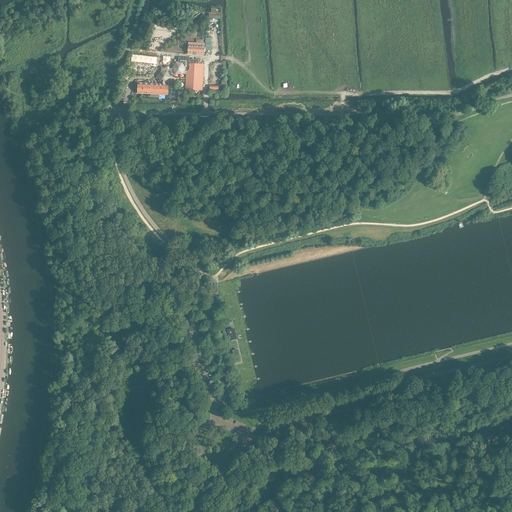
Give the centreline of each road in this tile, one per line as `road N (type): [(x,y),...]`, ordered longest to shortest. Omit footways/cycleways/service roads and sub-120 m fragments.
road 1 (unknown): [(125,511),(91,434),(80,383),(86,324),(102,285),(90,201),(108,120)]
road 2 (track): [(207,59),(237,61),(278,93),(448,93),(511,69)]
road 3 (tertiary): [(409,381),(262,423),(233,445),(207,486)]
road 4 (tertiary): [(207,486),(258,436),(409,381)]
road 5 (unknown): [(364,511),(400,490),(443,483),(486,491),(511,469)]
